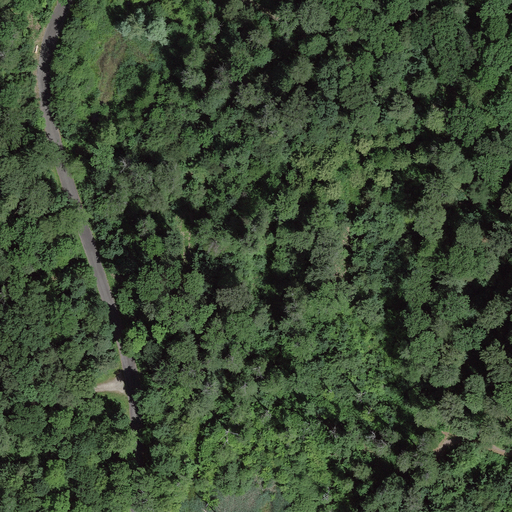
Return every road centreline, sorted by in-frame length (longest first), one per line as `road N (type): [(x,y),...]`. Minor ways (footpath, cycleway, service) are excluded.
road 1 (unclassified): [(138,511),(133,386),(45,70),(71,0)]
road 2 (track): [(511,148),(255,0)]
road 3 (track): [(133,386),(0,408)]
